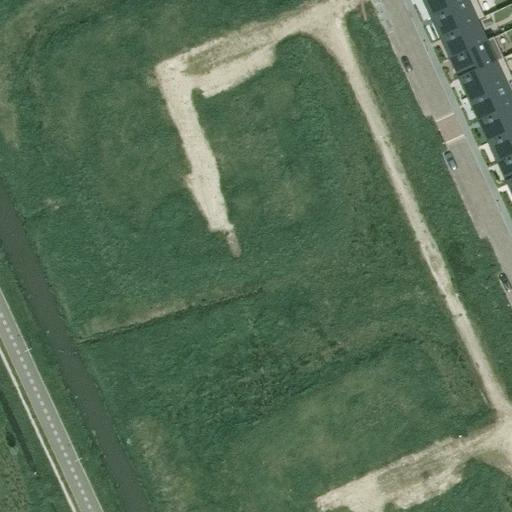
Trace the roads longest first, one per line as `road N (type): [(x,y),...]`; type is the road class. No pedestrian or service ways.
road 1 (residential): [(224,217),(174,77),(340,0)]
road 2 (residential): [(511,265),(390,0)]
road 3 (residential): [(511,428),(363,496),(369,511)]
